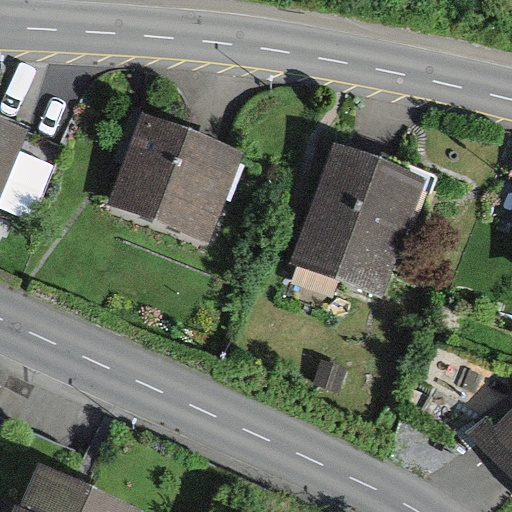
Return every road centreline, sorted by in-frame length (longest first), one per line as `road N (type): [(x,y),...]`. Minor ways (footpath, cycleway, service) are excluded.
road 1 (residential): [(0,26),(289,51),(511,99)]
road 2 (residential): [(415,511),(0,316)]
